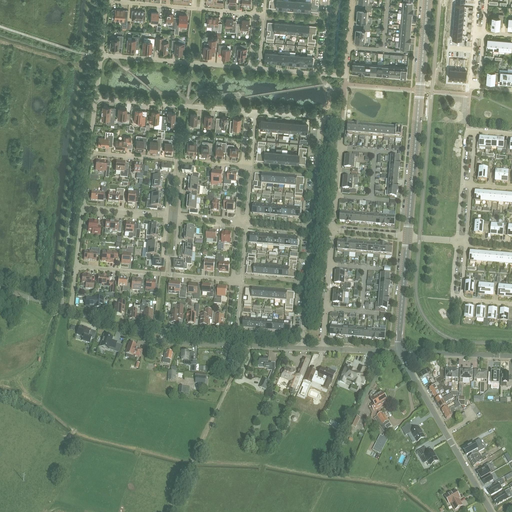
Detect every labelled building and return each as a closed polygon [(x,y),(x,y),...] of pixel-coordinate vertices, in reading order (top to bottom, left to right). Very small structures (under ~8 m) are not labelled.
[(272,0),(269,0),(269,8),(274,8),(274,9),(274,8),(277,8),(277,0),(272,0),(273,0),(272,0)] [(311,0),(311,2),(311,11),(313,12),(318,12),(319,4),(316,4),(315,0),(311,0)] [(358,10),(357,16),(369,17),(369,11),(371,11),(372,7),(366,7),(365,11),(358,10)] [(124,10),(123,10),(115,9),(115,16),(114,15),(114,20),(119,21),(122,26),(122,28),(127,28),(128,16),(124,16),(124,10)] [(145,12),(132,11),(132,20),(145,21),(145,12)] [(161,26),(162,19),(159,19),(158,18),(158,13),(151,12),(151,16),(150,16),(150,20),(151,20),(150,24),(157,24),(157,26),(161,26)] [(175,28),(175,23),(172,22),(173,14),(167,14),(166,18),(165,17),(165,22),(166,22),(166,23),(168,23),(169,24),(169,27),(171,27),(171,28),(175,28)] [(175,23),(175,28),(174,34),(178,34),(179,25),(186,26),(187,15),(183,15),(183,14),(180,14),(180,15),(179,15),(179,23),(176,23),(176,17),(175,23)] [(500,22),(503,22),(504,15),(498,14),(497,18),(493,18),(492,28),(499,28),(500,22)] [(369,17),(357,16),(357,22),(364,22),(364,26),(370,27),(370,23),(368,23),(369,17)] [(218,27),(217,30),(217,32),(221,32),(222,24),(218,23),(219,18),(208,17),(208,22),(207,22),(207,27),(212,27),(212,26),(218,27)] [(236,32),(236,26),(233,26),(233,19),(227,19),(226,23),(225,22),(225,27),(226,27),(226,28),(229,28),(230,29),(229,32),(236,32)] [(242,25),(237,25),(236,35),(242,35),(242,30),(249,31),(249,21),(243,20),(242,25)] [(275,32),(275,23),(273,22),(268,22),(267,30),(270,30),(270,35),(267,35),(266,41),(274,42),(275,32)] [(309,35),(308,35),(308,45),(315,45),(316,39),(313,38),(313,34),(316,34),(317,26),(312,26),(312,25),(312,26),(309,26),(309,35)] [(356,30),(356,36),(367,37),(367,31),(370,31),(370,27),(364,26),(364,30),(356,30)] [(119,43),(122,43),(123,36),(117,36),(117,39),(115,39),(115,38),(114,37),(113,37),(113,36),(112,36),(112,37),(111,37),(111,38),(110,44),(109,44),(109,50),(114,50),(114,49),(115,49),(115,48),(118,48),(119,43)] [(138,44),(139,37),(132,36),(132,39),(128,39),(127,50),(135,51),(135,44),(138,44)] [(366,42),(367,37),(356,36),(355,41),(363,42),(362,46),(368,46),(369,43),(366,42)] [(157,37),(156,45),(156,47),(160,47),(159,53),(167,53),(168,46),(169,42),(163,42),(163,38),(157,37)] [(148,42),(144,41),(143,43),(142,43),(142,47),(143,47),(143,51),(150,52),(151,47),(152,47),(154,47),(155,38),(150,38),(149,41),(148,42)] [(175,47),(175,50),(175,54),(175,55),(179,56),(179,54),(182,55),(182,49),(184,49),(184,44),(178,43),(178,40),(172,40),(171,49),(172,49),(172,47),(175,47)] [(208,47),(204,46),(204,57),(205,57),(208,58),(208,57),(212,57),(212,52),(215,52),(216,41),(209,40),(208,47)] [(223,52),(223,54),(222,58),(223,58),(224,59),(226,59),(227,59),(230,59),(230,55),(231,55),(231,51),(230,51),(230,49),(226,49),(226,46),(219,45),(218,54),(219,52),(223,52)] [(235,45),(234,52),(238,53),(237,59),(238,60),(238,61),(241,61),(241,60),(244,60),(244,56),(246,56),(247,49),(240,48),(241,46),(235,45)] [(272,62),(273,53),(267,53),(266,53),(266,52),(265,52),(265,60),(266,60),(266,62),(272,62)] [(313,57),(307,56),(306,65),(312,66),(312,64),(313,64),(314,64),(314,57),(313,57)] [(495,79),(498,80),(498,72),(488,72),(487,82),(494,82),(495,79)] [(507,73),(498,72),(498,80),(501,80),(500,83),(507,83),(508,72),(507,72),(507,73)] [(114,125),(115,114),(110,113),(110,108),(107,107),(107,106),(104,106),(104,107),(103,107),(102,111),(101,111),(101,115),(102,115),(102,119),(109,120),(108,124),(114,125)] [(126,116),(126,113),(127,109),(126,109),(126,108),(120,107),(120,108),(119,108),(118,119),(123,119),(123,122),(129,123),(130,114),(129,116),(126,116)] [(142,115),(142,111),(142,110),(141,110),(141,109),(139,109),(138,110),(135,110),(135,115),(133,115),(133,120),(134,120),(134,121),(139,121),(138,124),(144,125),(145,116),(142,116),(142,115)] [(154,127),(161,128),(162,121),(158,121),(159,112),(158,112),(158,111),(155,110),(155,111),(152,111),(152,116),(150,115),(149,122),(155,122),(154,127)] [(168,112),(167,116),(167,118),(163,118),(162,129),(167,130),(167,124),(174,124),(175,113),(172,113),(172,112),(168,111),(168,112)] [(189,119),(189,123),(190,123),(190,124),(190,127),(194,127),(200,128),(200,121),(197,121),(197,119),(197,115),(191,114),(190,119),(189,119)] [(214,128),(215,122),(211,122),(211,116),(205,116),(204,126),(210,126),(210,128),(214,128)] [(220,124),(216,123),(215,129),(219,130),(221,130),(221,127),(226,128),(227,117),(222,117),(221,122),(220,122),(220,124)] [(234,118),(233,121),(233,126),(230,125),(229,132),(232,133),(233,129),(240,129),(241,119),(238,118),(238,117),(235,117),(235,118),(234,118)] [(266,130),(267,121),(261,120),(261,122),(260,122),(259,122),(259,130),(259,129),(260,129),(266,130)] [(301,124),(300,133),(306,133),(307,133),(307,134),(308,134),(308,126),(307,126),(307,124),(301,124)] [(108,147),(108,146),(109,142),(113,142),(112,144),(112,146),(112,147),(113,142),(114,132),(113,132),(113,133),(113,135),(112,135),(112,132),(105,132),(105,138),(99,138),(98,146),(108,147)] [(127,143),(131,144),(131,137),(124,137),(124,141),(116,140),(115,148),(116,148),(116,149),(117,149),(120,150),(121,149),(121,148),(126,149),(127,143)] [(143,144),(147,144),(147,137),(141,137),(141,140),(137,140),(136,140),(135,140),(135,144),(136,144),(136,150),(143,150),(143,144)] [(157,146),(160,146),(161,146),(161,137),(158,137),(157,139),(154,139),(153,139),(153,141),(150,141),(150,144),(149,144),(149,147),(149,148),(149,151),(157,151),(157,146)] [(486,138),(484,138),(480,138),(480,141),(477,141),(477,150),(480,150),(480,148),(485,148),(486,138)] [(165,145),(164,150),(164,152),(171,153),(171,149),(173,149),(173,144),(172,144),(172,143),(168,143),(168,139),(162,139),(162,145),(165,145)] [(187,143),(186,154),(195,155),(196,145),(199,145),(200,139),(196,139),(196,144),(187,143)] [(257,152),(256,160),(261,160),(261,161),(261,160),(264,161),(264,152),(265,152),(266,141),(258,141),(257,147),(260,148),(260,152),(257,152)] [(222,157),(223,152),(223,150),(226,150),(226,143),(222,142),(222,145),(216,145),(215,156),(222,157)] [(208,156),(208,154),(208,150),(212,150),(212,143),(208,143),(208,145),(202,145),(201,155),(208,156)] [(230,150),(229,155),(229,157),(237,158),(237,157),(238,157),(238,154),(237,153),(238,148),(234,148),(234,145),(227,144),(227,150),(230,150)] [(299,144),(298,154),(298,163),(300,164),(305,164),(306,156),(303,156),(303,151),(306,152),(306,148),(302,147),(302,144),(299,144)] [(345,162),(356,163),(357,157),(359,158),(359,154),(353,153),(353,157),(345,156),(345,162)] [(106,171),(106,173),(106,178),(109,178),(110,167),(107,167),(107,162),(96,161),(96,166),(95,166),(95,169),(96,169),(95,170),(99,171),(102,172),(102,171),(106,171)] [(356,163),(345,162),(344,168),(352,169),(352,173),(358,173),(358,169),(356,169),(356,163)] [(125,163),(122,163),(117,163),(116,166),(115,166),(115,170),(116,170),(116,172),(120,172),(120,177),(127,178),(128,169),(124,169),(125,163)] [(140,170),(141,166),(141,165),(135,164),(134,168),(133,168),(132,173),(133,173),(137,174),(136,179),(142,180),(143,171),(140,170)] [(154,170),(153,173),(160,174),(160,171),(161,171),(170,172),(171,166),(170,166),(170,165),(170,164),(166,164),(166,165),(159,165),(159,171),(154,170)] [(188,166),(184,166),(184,167),(183,167),(182,173),(193,174),(192,177),(199,177),(199,174),(194,174),(194,168),(188,167),(188,166)] [(215,167),(214,172),(211,172),(211,167),(211,175),(210,178),(210,185),(213,186),(213,185),(210,185),(210,182),(212,182),(212,185),(217,185),(217,182),(220,183),(220,179),(221,179),(222,171),(217,171),(216,172),(214,172),(215,167)] [(480,170),(480,173),(480,174),(479,174),(478,174),(478,176),(477,180),(479,181),(480,180),(486,180),(487,174),(490,174),(490,167),(485,167),(485,170),(480,170)] [(496,181),(501,182),(502,170),(494,169),(493,179),(493,178),(496,178),(496,181)] [(510,179),(511,170),(502,170),(501,182),(507,182),(507,179),(510,179)] [(227,178),(224,177),(224,185),(231,185),(231,181),(236,182),(237,173),(236,173),(236,172),(233,172),(228,172),(227,178)] [(160,177),(160,174),(153,173),(154,173),(153,182),(152,182),(162,183),(163,177),(160,177)] [(262,184),(262,175),(260,174),(255,174),(254,182),(257,182),(257,187),(254,187),(254,190),(259,191),(258,194),(261,194),(262,184)] [(354,184),(355,179),(357,179),(358,175),(351,174),(351,178),(344,178),(343,183),(354,184)] [(189,179),(189,185),(198,186),(199,177),(192,177),(192,180),(189,179)] [(299,178),(297,178),(296,187),(295,197),(302,197),(304,178),(299,178),(299,177),(299,178)] [(162,189),(162,183),(152,182),(151,191),(159,192),(159,189),(162,189)] [(354,184),(343,183),(343,189),(350,190),(350,194),(356,194),(356,190),(354,190),(354,184)] [(188,191),(190,191),(191,191),(191,195),(197,195),(198,186),(189,185),(188,191)] [(103,201),(103,200),(103,196),(106,196),(107,188),(101,187),(101,193),(92,192),(91,196),(90,196),(90,199),(91,199),(91,200),(103,201)] [(116,194),(113,194),(113,193),(109,193),(109,194),(108,194),(108,202),(119,203),(119,197),(123,198),(124,190),(117,189),(116,194)] [(135,198),(139,198),(139,191),(133,190),(133,193),(129,193),(128,203),(128,205),(132,205),(132,204),(135,204),(135,198)] [(161,195),(160,195),(158,195),(159,192),(151,191),(152,191),(151,200),(161,201),(161,195)] [(481,202),(482,192),(476,192),(476,191),(474,191),(474,197),(475,197),(475,202),(481,202)] [(213,205),(212,207),(212,210),(214,211),(217,211),(219,211),(219,201),(217,201),(215,201),(214,201),(215,194),(209,193),(208,205),(213,205)] [(188,197),(187,203),(196,204),(197,195),(191,195),(191,198),(188,197)] [(224,209),(227,209),(227,212),(233,212),(234,203),(232,203),(232,199),(225,198),(224,209)] [(161,201),(151,200),(148,200),(148,203),(150,203),(149,209),(157,210),(157,207),(160,207),(161,201)] [(187,209),(188,209),(190,209),(189,214),(198,214),(199,210),(196,210),(196,204),(187,203),(187,209)] [(253,214),(259,215),(260,205),(254,205),(253,205),(253,204),(252,204),(252,212),(253,212),(253,214)] [(300,209),(294,208),(293,217),(299,218),(299,216),(300,216),(301,216),(301,209),(300,209)] [(88,231),(92,231),(92,234),(100,234),(100,227),(97,227),(98,221),(96,221),(90,220),(90,221),(89,221),(89,223),(88,223),(87,224),(87,226),(88,227),(88,231)] [(159,226),(157,226),(156,225),(156,222),(143,221),(143,225),(148,225),(148,231),(158,232),(159,226)] [(116,233),(117,232),(118,232),(118,223),(114,223),(114,222),(110,222),(106,222),(105,229),(109,230),(109,232),(113,232),(113,233),(116,233)] [(125,233),(124,237),(129,237),(128,237),(129,237),(129,238),(129,239),(130,239),(131,239),(132,238),(133,237),(134,238),(135,238),(136,230),(133,230),(133,225),(133,224),(131,224),(126,224),(126,225),(125,225),(125,229),(126,229),(126,233),(125,233)] [(482,231),(488,232),(489,225),(476,224),(476,228),(475,228),(474,228),(474,230),(473,234),(475,235),(475,234),(482,234),(482,231)] [(185,228),(185,234),(194,235),(195,226),(188,225),(188,228),(185,228)] [(491,235),(497,236),(498,225),(489,225),(488,232),(491,232),(491,235)] [(498,225),(497,236),(502,236),(503,233),(506,233),(506,226),(498,225)] [(158,237),(158,232),(148,231),(149,231),(148,240),(147,240),(154,240),(155,237),(158,237)] [(216,231),(207,231),(206,239),(213,239),(213,243),(217,243),(217,237),(215,237),(216,231)] [(223,232),(223,233),(222,238),(218,238),(217,252),(223,252),(223,250),(224,243),(230,244),(230,242),(231,243),(231,240),(230,239),(231,233),(230,233),(230,232),(227,231),(227,232),(223,232)] [(194,235),(185,234),(184,240),(187,240),(187,243),(193,244),(194,235)] [(256,245),(257,235),(251,235),(251,236),(250,236),(249,244),(249,243),(251,243),(251,244),(256,244),(256,245)] [(296,238),(296,237),(292,237),(291,248),(291,247),(297,247),(298,247),(298,248),(299,240),(298,240),(297,240),(297,238),(296,238)] [(154,240),(147,240),(146,249),(157,249),(157,244),(154,243),(154,240)] [(184,246),(183,252),(192,252),(193,244),(187,243),(187,246),(184,246)] [(133,256),(134,248),(127,247),(126,253),(122,253),(121,263),(130,264),(130,255),(133,256)] [(94,253),(91,253),(85,252),(85,255),(84,256),(84,259),(84,260),(96,261),(96,255),(99,255),(100,249),(94,249),(94,253)] [(157,249),(146,249),(145,257),(153,258),(153,255),(156,255),(157,249)] [(113,253),(108,253),(103,252),(102,257),(101,257),(101,260),(102,260),(102,261),(111,262),(110,263),(113,263),(113,259),(117,259),(118,252),(113,252),(113,253)] [(186,258),(185,261),(192,262),(192,261),(192,252),(183,252),(183,258),(186,258)] [(217,255),(216,265),(220,265),(219,272),(228,273),(229,263),(224,263),(224,258),(222,257),(222,255),(217,255)] [(252,275),(254,275),(255,266),(256,256),(248,255),(248,262),(251,262),(250,266),(248,266),(247,266),(247,274),(251,275),(252,275)] [(153,261),(153,258),(145,257),(145,258),(146,258),(146,261),(153,261),(152,267),(158,268),(158,269),(157,269),(161,269),(161,268),(162,268),(163,262),(153,261)] [(202,259),(202,265),(205,265),(204,271),(213,271),(214,261),(205,260),(206,259),(202,259)] [(289,259),(289,269),(288,278),(290,278),(291,278),(295,278),(296,270),(293,270),(293,265),(296,266),(297,266),(297,259),(289,259)] [(336,272),(335,278),(346,279),(347,273),(348,273),(348,270),(344,269),(344,273),(336,272)] [(93,289),(94,282),(91,282),(91,276),(87,276),(87,275),(84,275),(82,275),(82,278),(81,277),(81,278),(80,281),(81,282),(82,282),(82,283),(86,284),(85,289),(93,289)] [(106,276),(103,276),(102,276),(98,276),(98,284),(108,285),(108,286),(111,286),(110,293),(114,293),(115,283),(111,282),(111,283),(109,282),(109,277),(106,277),(106,276)] [(118,278),(118,286),(123,287),(122,292),(129,292),(130,284),(127,284),(127,279),(118,278)] [(144,281),(143,287),(140,287),(141,280),(132,279),(131,290),(140,291),(139,294),(143,294),(144,281)] [(157,294),(158,288),(155,287),(155,281),(150,281),(150,280),(147,280),(146,280),(146,289),(150,290),(150,294),(157,294)] [(497,283),(496,290),(499,290),(499,296),(505,297),(506,287),(500,286),(500,283),(500,280),(497,280),(497,283)] [(186,299),(187,290),(180,290),(181,282),(181,283),(170,282),(170,281),(169,281),(169,285),(169,286),(168,293),(169,293),(169,291),(180,292),(179,298),(186,299)] [(465,290),(464,294),(466,295),(466,294),(473,294),(473,288),(476,288),(477,281),(471,281),(471,284),(467,284),(466,288),(465,288),(465,290)] [(477,281),(476,288),(479,289),(479,295),(486,295),(487,285),(480,285),(480,282),(477,281)] [(496,290),(497,283),(493,283),(493,286),(487,285),(486,295),(492,296),(493,290),(496,290)] [(200,300),(201,290),(197,290),(198,285),(189,284),(189,293),(194,294),(194,300),(200,300)] [(210,292),(211,288),(211,286),(207,285),(208,284),(204,284),(204,285),(203,285),(203,293),(207,293),(207,297),(213,298),(214,292),(210,292)] [(218,286),(218,287),(218,292),(215,291),(214,303),(221,304),(222,297),(225,297),(226,290),(227,290),(227,287),(226,286),(223,286),(222,286),(218,286)] [(250,289),(245,288),(245,296),(248,297),(247,301),(244,301),(244,308),(251,308),(252,298),(253,289),(251,289),(251,288),(250,288),(250,289)] [(334,292),(333,298),(345,299),(348,299),(348,293),(348,290),(348,289),(342,288),(341,292),(334,292)] [(289,292),(287,292),(286,301),(285,311),(293,312),(293,305),(290,305),(291,300),(294,301),(294,292),(289,292)] [(93,308),(94,308),(102,309),(103,298),(94,298),(94,299),(86,298),(86,306),(93,307),(93,308)] [(333,298),(333,303),(340,304),(340,307),(346,308),(347,304),(348,305),(349,299),(348,299),(345,299),(333,298)] [(124,313),(124,308),(125,301),(119,301),(119,306),(115,306),(114,315),(121,316),(121,313),(124,313)] [(136,314),(139,315),(140,305),(134,304),(133,309),(130,309),(129,319),(131,319),(131,320),(135,320),(136,320),(136,314)] [(152,321),(152,317),(153,317),(153,314),(152,314),(153,311),(148,310),(147,309),(148,305),(141,304),(141,311),(144,312),(144,320),(152,321)] [(182,320),(182,318),(183,306),(178,306),(178,311),(172,311),(172,316),(170,315),(170,316),(169,318),(170,319),(171,319),(171,322),(179,323),(179,319),(182,320)] [(465,318),(477,319),(478,308),(477,311),(473,310),(473,308),(466,308),(465,318)] [(485,309),(478,308),(477,319),(489,320),(489,310),(489,309),(489,312),(484,311),(485,309)] [(195,324),(195,320),(196,316),(199,316),(199,310),(196,310),(196,312),(191,311),(191,314),(187,313),(186,320),(188,320),(188,324),(191,324),(191,325),(194,326),(194,324),(195,324)] [(201,315),(200,325),(208,325),(208,318),(211,319),(212,310),(206,310),(205,315),(201,315)] [(496,310),(489,310),(489,320),(500,321),(501,310),(501,313),(496,312),(496,310)] [(501,310),(500,321),(511,322),(511,320),(511,313),(508,313),(508,311),(501,310)] [(216,321),(215,325),(223,326),(223,323),(224,322),(224,320),(223,319),(224,316),(221,316),(221,315),(220,314),(218,314),(218,312),(213,312),(212,320),(215,320),(216,321)] [(248,329),(249,329),(250,319),(250,320),(244,319),(243,319),(242,327),(243,326),(244,326),(244,328),(248,329)] [(285,321),(284,321),(284,332),(289,332),(290,330),(291,330),(291,331),(292,323),(291,323),(285,323),(285,321)] [(89,335),(90,331),(90,330),(80,326),(77,335),(83,337),(82,341),(86,342),(90,343),(92,336),(89,335)] [(115,349),(117,343),(117,342),(113,341),(113,342),(111,341),(111,340),(112,337),(104,334),(100,347),(108,350),(109,347),(115,349)] [(133,355),(135,356),(140,357),(142,350),(137,348),(137,349),(135,348),(136,345),(129,343),(126,354),(132,356),(133,355)] [(165,350),(164,354),(163,363),(170,364),(173,352),(165,350)] [(180,351),(180,357),(182,357),(182,360),(184,360),(184,362),(189,362),(189,366),(192,366),(191,372),(195,372),(196,365),(197,361),(194,361),(194,352),(191,352),(191,353),(189,353),(189,352),(187,352),(187,351),(186,351),(186,350),(183,350),(183,351),(182,351),(180,351)] [(235,362),(235,358),(236,358),(236,357),(236,354),(233,353),(232,353),(229,353),(228,361),(231,361),(231,368),(230,368),(228,373),(231,374),(235,367),(235,362)] [(257,361),(257,363),(258,364),(259,364),(264,365),(264,368),(268,368),(271,368),(271,363),(271,362),(268,362),(268,358),(263,358),(263,357),(260,357),(260,358),(259,358),(259,360),(258,360),(257,361)] [(288,389),(297,393),(310,361),(304,359),(297,374),(298,375),(297,376),(294,375),(295,372),(294,372),(294,371),(292,370),(291,371),(290,370),(285,368),(284,371),(283,370),(282,370),(281,373),(281,374),(283,374),(281,378),(282,377),(291,381),(288,389)] [(367,378),(364,376),(365,374),(367,370),(360,367),(357,373),(350,370),(350,368),(346,366),(340,382),(345,384),(346,382),(353,385),(359,388),(360,386),(361,384),(364,385),(367,378)] [(310,369),(305,380),(311,383),(312,380),(316,372),(316,371),(310,369)] [(322,369),(320,374),(316,372),(312,380),(324,385),(323,388),(327,390),(330,383),(331,383),(336,372),(330,370),(329,372),(322,369)] [(176,372),(171,371),(168,371),(168,381),(176,382),(176,372)] [(502,372),(502,383),(506,383),(506,387),(511,386),(511,380),(509,380),(509,376),(509,372),(507,372),(507,371),(503,371),(503,372),(502,372)] [(489,379),(488,385),(491,385),(491,388),(491,389),(492,389),(498,389),(499,389),(499,384),(499,372),(492,372),(492,373),(491,379),(489,379)] [(207,376),(195,374),(195,379),(196,379),(195,383),(198,384),(198,387),(204,388),(205,384),(205,380),(207,380),(207,376)] [(445,386),(444,384),(445,376),(442,376),(435,379),(438,383),(435,385),(435,386),(429,389),(429,390),(429,391),(430,393),(430,392),(431,394),(445,386)] [(267,391),(271,381),(270,381),(268,380),(263,378),(259,388),(267,391)] [(304,397),(309,385),(303,383),(301,387),(303,388),(300,395),(304,397)] [(434,398),(440,395),(439,393),(443,390),(445,393),(449,391),(446,387),(446,386),(445,386),(431,394),(434,398)] [(371,392),(369,396),(371,398),(371,399),(374,404),(385,397),(386,396),(384,393),(383,394),(382,392),(377,395),(376,394),(375,394),(373,391),(371,392)] [(441,396),(437,399),(435,400),(435,401),(436,403),(436,402),(438,405),(444,401),(453,396),(451,394),(443,398),(441,396)] [(374,404),(371,406),(374,411),(388,402),(387,400),(387,399),(386,396),(385,397),(374,404)] [(453,396),(444,401),(438,405),(440,409),(446,405),(445,403),(452,399),(454,398),(453,396)] [(448,407),(444,409),(441,411),(444,415),(455,409),(454,407),(449,409),(448,407)] [(456,411),(455,409),(444,415),(446,420),(453,416),(452,414),(456,411)] [(382,412),(377,416),(383,425),(381,426),(380,426),(384,433),(393,427),(389,421),(388,419),(384,413),(383,414),(382,412)] [(355,416),(350,426),(354,428),(355,428),(360,418),(355,416)] [(410,424),(402,429),(406,435),(411,432),(417,442),(425,438),(419,428),(413,431),(410,424)] [(459,442),(462,440),(464,443),(465,443),(478,435),(476,430),(472,432),(468,435),(465,429),(460,432),(459,431),(455,434),(456,435),(455,435),(455,437),(454,437),(457,442),(458,441),(459,442)] [(377,440),(372,450),(380,454),(386,442),(389,438),(383,435),(383,437),(380,442),(377,440)] [(464,450),(463,451),(465,455),(466,454),(467,455),(469,454),(474,451),(476,454),(484,449),(482,445),(482,444),(480,439),(474,442),(474,443),(473,444),(473,443),(469,445),(470,445),(463,449),(464,450)] [(425,455),(428,461),(431,465),(438,461),(432,451),(429,453),(427,454),(424,448),(417,452),(420,458),(425,455)] [(469,459),(471,463),(487,454),(486,453),(482,456),(480,454),(479,453),(469,459)] [(473,467),(478,465),(487,459),(486,457),(488,456),(487,454),(471,463),(473,467)] [(481,479),(491,473),(489,469),(491,467),(489,463),(484,466),(485,469),(478,473),(481,479)] [(490,475),(482,480),(485,485),(488,483),(490,482),(493,480),(490,475)] [(494,487),(487,490),(491,496),(502,489),(500,485),(504,483),(502,480),(493,485),(494,487)] [(506,495),(510,492),(509,489),(499,495),(499,496),(494,499),(494,500),(493,500),(496,505),(497,505),(498,506),(509,499),(506,495)] [(456,491),(451,493),(445,496),(449,504),(451,503),(455,510),(462,506),(458,499),(460,498),(456,491)]
